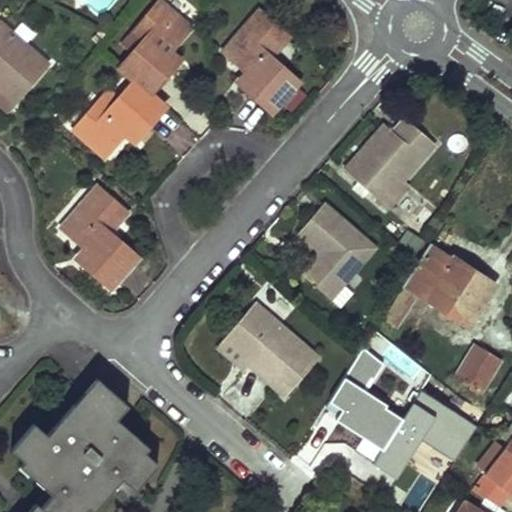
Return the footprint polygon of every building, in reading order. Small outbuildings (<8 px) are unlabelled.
[(132,84),(144,95),(168,67),(159,58),(183,29),(156,5),(131,34),(141,42),(117,70),(132,84)] [(260,63),(277,42),(249,18),(223,46),(251,71),(236,91),(263,116),(289,87),(260,63)] [(0,88),(11,99),(43,64),(0,23),(0,88)] [(136,136),(161,109),(144,95),(132,84),(107,111),(98,103),(75,131),(102,156),(128,130),(136,136)] [(433,142),(407,118),(395,131),(386,123),(345,169),(380,201),(399,180),(433,142)] [(399,180),(380,201),(386,206),(405,186),(399,180)] [(80,262),(108,287),(133,259),(106,235),(123,215),(94,189),(60,228),(88,253),(80,262)] [(299,273),(326,297),(370,248),(321,204),(296,229),(318,250),(299,273)] [(430,246),(383,318),(392,324),(413,292),(467,327),(495,285),(449,255),(448,258),(430,246)] [(252,302),(224,333),(250,356),(246,361),(283,394),(315,359),(252,302)] [(250,356),(224,333),(215,343),(240,366),(246,361),(250,356)] [(499,364),(472,347),(453,376),(477,395),(499,364)] [(79,511),(87,504),(91,507),(120,474),(132,485),(155,459),(131,438),(136,433),(113,414),(126,400),(99,377),(77,404),(71,399),(45,429),(32,417),(9,444),(34,465),(28,471),(51,490),(32,511),(79,511)] [(511,435),(502,448),(511,456),(511,435)] [(511,498),(511,456),(502,448),(493,441),(473,466),(482,473),(481,474),(482,475),(469,491),(494,506),(505,493),(511,498)] [(454,511),(477,511),(462,502),(454,511)]
